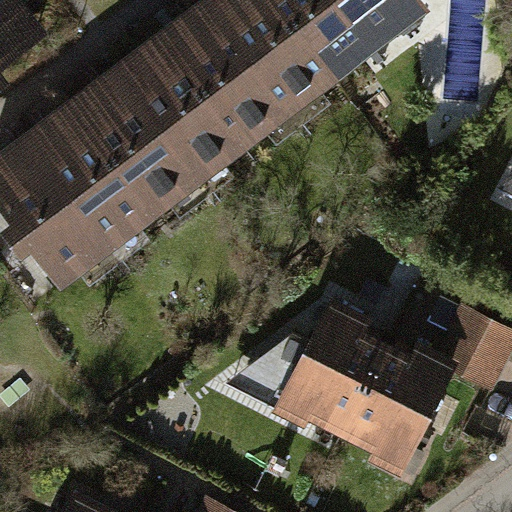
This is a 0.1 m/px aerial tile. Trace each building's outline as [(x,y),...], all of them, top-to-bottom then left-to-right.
[(13,0),(0,0),(0,49),(33,27),(13,0)] [(270,0),(202,0),(200,2),(289,119),(334,85),(270,0)] [(341,0),(270,0),(334,85),(380,51),(341,0)] [(413,0),(341,0),(380,51),(426,17),(413,0)] [(200,2),(154,36),(243,154),(289,119),(200,2)] [(154,36),(109,70),(197,188),(243,154),(154,36)] [(109,70),(63,104),(152,222),(197,188),(109,70)] [(63,104),(17,139),(106,256),(152,222),(63,104)] [(17,139),(0,151),(0,210),(60,291),(106,256),(17,139)] [(386,332),(325,302),(273,408),(335,438),(386,332)] [(335,438),(401,470),(447,376),(497,400),(511,369),(511,339),(459,314),(438,357),(386,332),(335,438)] [(94,511),(69,499),(62,511),(94,511)]
